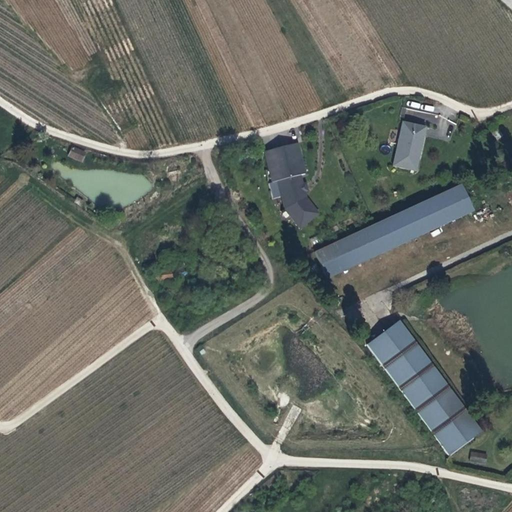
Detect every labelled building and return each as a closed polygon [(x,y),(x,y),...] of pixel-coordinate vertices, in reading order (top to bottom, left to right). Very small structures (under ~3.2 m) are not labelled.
[(424,128),(401,123),(391,166),(414,171),(424,128)] [(295,144),(263,152),(270,182),(275,181),(298,175),(303,174),(295,144)] [(72,146),(67,157),(82,163),(86,152),(72,146)] [(304,198),(298,175),(275,181),(283,208),(297,228),(316,214),(304,198)] [(313,251),(326,279),(471,212),(458,184),(313,251)] [(398,320),(365,344),(446,454),(478,430),(398,320)] [(484,454),(469,452),(468,460),(483,462),(484,454)]
